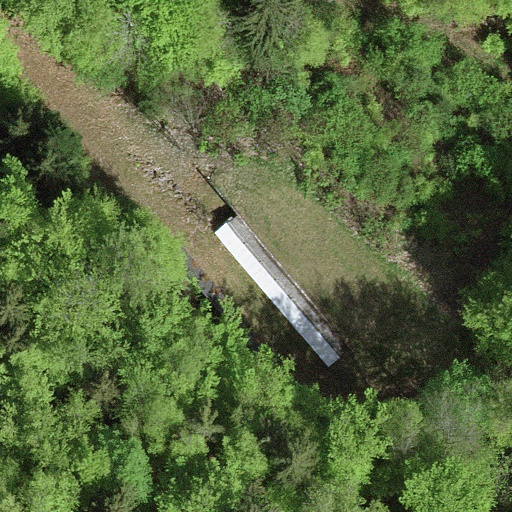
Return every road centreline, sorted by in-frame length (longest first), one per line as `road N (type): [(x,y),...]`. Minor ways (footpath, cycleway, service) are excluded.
road 1 (track): [(0,42),(159,191),(303,379)]
road 2 (track): [(313,0),(396,24),(511,94)]
